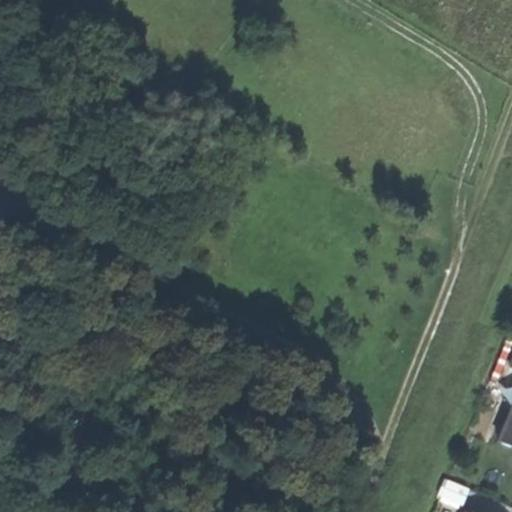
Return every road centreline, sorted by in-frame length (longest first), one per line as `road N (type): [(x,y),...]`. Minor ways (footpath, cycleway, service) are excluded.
road 1 (track): [(0,195),(175,275),(355,388),(382,453),(361,511)]
road 2 (track): [(382,453),(465,247),(470,173),(486,122),(474,78),(456,58),(361,0)]
